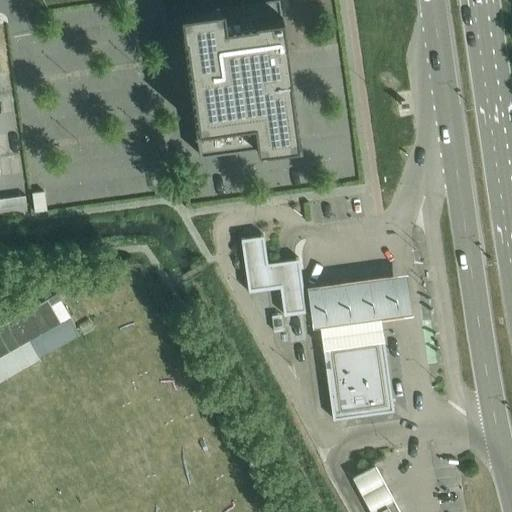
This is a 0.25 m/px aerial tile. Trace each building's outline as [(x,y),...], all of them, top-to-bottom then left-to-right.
[(283,0),(190,0),(182,1),(198,117),(255,109),(259,138),(302,132),(283,0)] [(282,310),(283,313),(286,313),(285,311),(286,311),(302,308),(302,311),(305,310),(305,307),(304,307),(297,260),(298,260),(298,257),(295,258),(295,259),(266,263),(266,261),(265,262),(262,237),(263,237),(262,234),(259,234),(259,235),(244,237),(243,237),(243,236),(240,237),(240,240),(241,240),(248,287),(247,287),(247,290),(250,290),(250,287),(278,283),(279,286),(280,285),(283,310),(282,310)] [(406,273),(306,287),(313,331),(413,316),(406,273)] [(0,355),(60,321),(46,297),(0,323),(0,355)] [(391,406),(382,338),(381,337),(382,337),(382,333),(379,334),(379,336),(324,344),(324,341),(321,342),(321,345),(322,345),(332,414),(331,414),(332,417),(335,417),(335,416),(389,408),(389,409),(393,409),(392,406),(391,406)] [(348,482),(364,511),(368,511),(389,501),(373,469),(348,482)] [(395,511),(389,501),(368,511),(395,511)]
